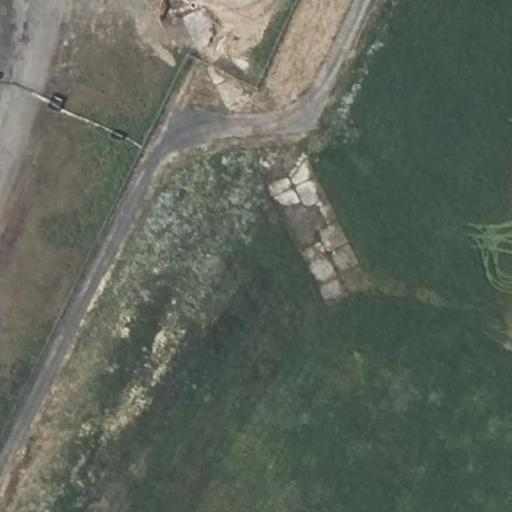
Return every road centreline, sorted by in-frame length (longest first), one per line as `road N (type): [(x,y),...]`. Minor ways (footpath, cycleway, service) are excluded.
road 1 (track): [(223,0),(0,461)]
road 2 (unclassified): [(0,180),(60,0)]
